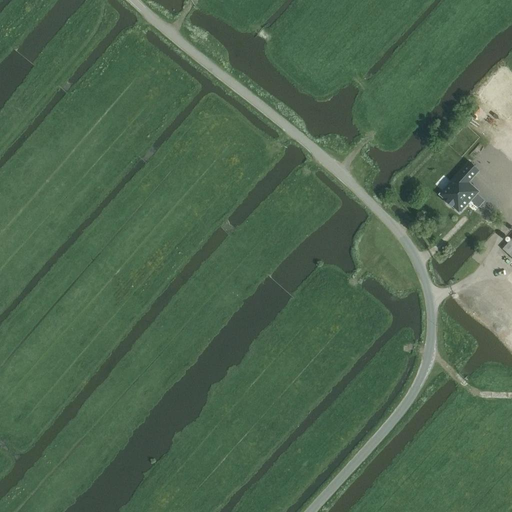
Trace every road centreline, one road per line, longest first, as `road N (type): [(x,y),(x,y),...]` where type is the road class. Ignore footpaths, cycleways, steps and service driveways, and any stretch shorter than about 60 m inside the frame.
road 1 (tertiary): [(310,511),(414,393),(434,334),(433,290),(415,249),(303,139),(134,0)]
road 2 (track): [(444,60),(337,173)]
